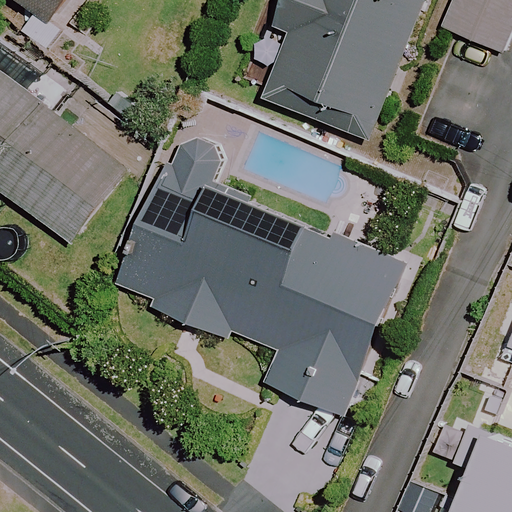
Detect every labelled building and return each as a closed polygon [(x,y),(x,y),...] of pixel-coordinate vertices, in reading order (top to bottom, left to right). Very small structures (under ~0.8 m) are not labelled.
[(68,0),(20,0),(50,23),(68,0)] [(282,0),(273,24),(288,30),(259,103),(369,147),(426,0),(282,0)] [(511,26),(511,0),(452,0),(441,29),(501,54),(511,26)] [(0,190),(71,243),(125,171),(47,112),(62,93),(14,57),(3,72),(0,70),(0,190)] [(151,309),(229,342),(234,330),(275,348),(267,368),(259,385),(342,420),(405,270),(323,235),(216,189),(174,172),(126,285),(155,297),(151,309)] [(511,511),(511,413),(477,400),(449,473),(511,497),(511,511)]
